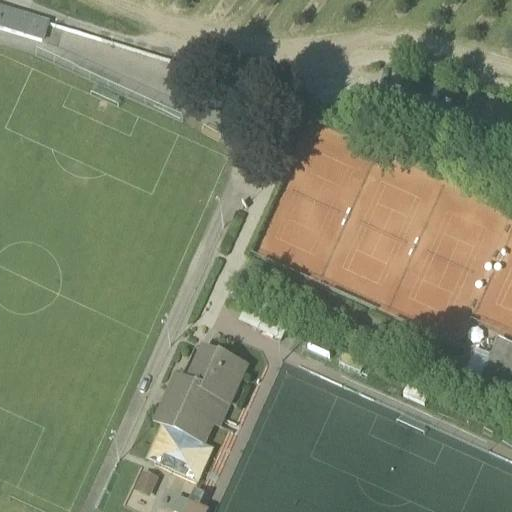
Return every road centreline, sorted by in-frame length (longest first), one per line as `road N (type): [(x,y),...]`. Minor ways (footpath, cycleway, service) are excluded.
road 1 (residential): [(0,1),(300,93)]
road 2 (track): [(511,91),(365,53),(300,93)]
